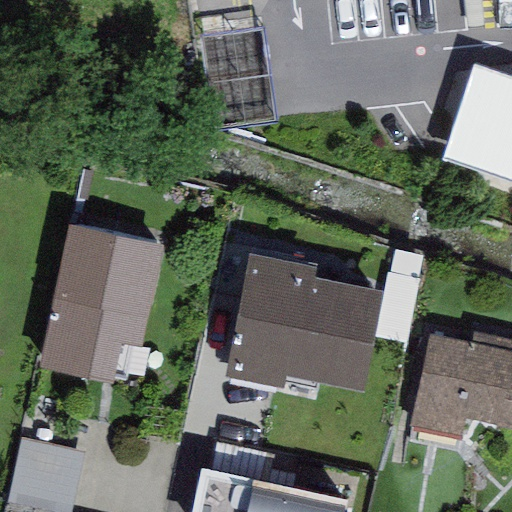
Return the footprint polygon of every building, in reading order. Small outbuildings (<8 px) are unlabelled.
[(511,77),(484,69),(470,114),(453,163),(511,181),(511,77)] [(159,227),(69,208),(38,352),(110,367),(118,326),(137,330),(159,227)] [(315,249),(247,235),(222,360),(283,372),(285,357),(363,372),(383,272),(313,258),(315,249)] [(390,333),(421,334),(422,276),(391,275),(390,333)] [(469,330),(430,322),(409,422),(457,432),(462,411),(511,421),(511,331),(470,323),(469,330)] [(81,445),(19,433),(6,498),(69,510),(81,445)] [(250,461),(200,450),(186,511),(338,511),(346,478),(251,457),(250,461)]
